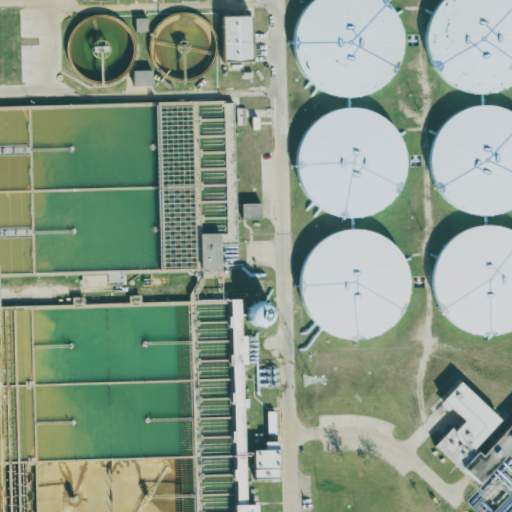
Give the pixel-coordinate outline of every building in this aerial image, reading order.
[(292,69),(318,91),(335,96),(373,95),(395,68),(398,59),(397,14),(379,0),(309,0),(296,17),(291,31),(292,69)] [(423,51),(434,74),(448,86),(458,90),(462,94),(492,94),(511,83),(511,0),(438,0),(431,7),(423,30),(423,51)] [(247,16),(218,16),(219,61),(248,60),(247,16)] [(145,18),(133,19),(133,32),(146,32),(145,18)] [(150,71),(131,71),(131,86),(150,86),(150,71)] [(511,114),(492,105),(474,106),(440,119),(425,151),(426,171),(438,200),(472,215),(491,215),(511,206),(511,114)] [(340,219),(386,211),(403,173),(394,125),(356,107),(310,115),(291,156),(299,200),(340,219)] [(258,218),(258,204),(239,204),(239,218),(258,218)] [(472,335),(490,334),(493,335),(511,329),(511,328),(511,231),(492,226),(474,226),(458,231),(436,251),(429,274),(429,288),(435,308),(454,329),(472,335)] [(356,230),(342,229),(309,243),(296,280),(295,292),(310,327),(343,339),(347,337),(364,338),(394,326),(406,291),(407,280),(391,242),(356,230)] [(217,234),(197,234),(197,270),(218,269),(217,234)] [(253,511),(254,505),(243,505),(239,365),(244,365),(244,336),(238,336),(237,300),(227,300),(231,511),(253,511)] [(269,308),(247,302),(242,323),(264,328),(269,308)] [(511,420),(480,457),(471,450),(498,419),(456,383),(439,402),(461,421),(452,431),(448,428),(431,447),(476,487),(486,476),(491,480),(491,481),(511,499),(511,498),(511,420)] [(272,435),(273,412),(265,412),(264,434),(272,435)] [(275,442),(261,442),(261,451),(250,451),(250,478),(275,479),(275,442)]
